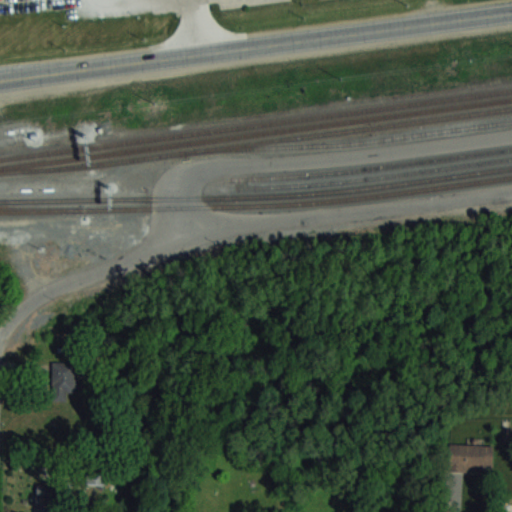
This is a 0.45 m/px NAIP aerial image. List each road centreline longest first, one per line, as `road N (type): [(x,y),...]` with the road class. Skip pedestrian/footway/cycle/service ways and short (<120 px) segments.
road 1 (residential): [(0,337),(14,313),(190,229),(511,190)]
road 2 (primary): [(0,77),(511,7)]
